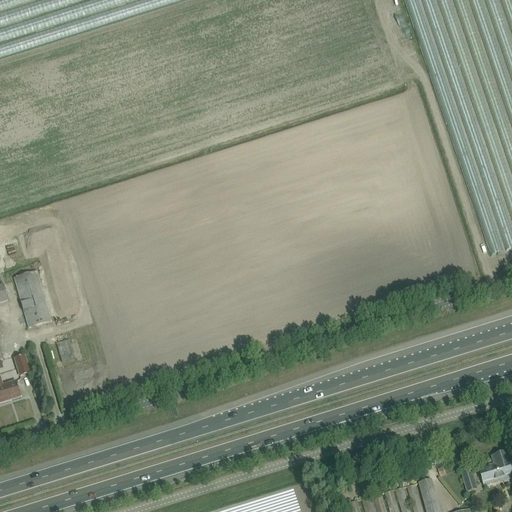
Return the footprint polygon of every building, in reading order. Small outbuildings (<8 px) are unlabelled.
[(165,238),(228,218),(225,208),(161,227),(165,238)] [(232,228),(86,268),(90,280),(156,262),(155,258),(235,236),(232,228)] [(17,237),(2,241),(7,260),(11,259),(12,265),(23,262),(17,237)] [(133,238),(81,251),(84,263),(98,259),(97,255),(135,245),(133,238)] [(238,242),(160,261),(162,271),(240,252),(238,242)] [(27,329),(51,322),(38,273),(14,279),(27,329)] [(99,309),(177,287),(174,278),(120,294),(122,301),(114,304),(113,302),(98,306),(99,309)] [(30,374),(27,364),(25,357),(15,360),(20,377),(30,374)] [(19,389),(18,388),(16,382),(2,386),(0,379),(0,378),(0,404),(10,401),(10,399),(20,396),(20,398),(21,398),(18,390),(19,389)] [(99,456),(115,452),(114,447),(98,451),(99,456)] [(510,457),(509,458),(507,453),(492,458),(495,467),(489,469),(489,467),(479,470),(484,486),(499,481),(511,477),(511,468),(509,460),(510,459),(510,457)] [(443,468),(437,470),(440,477),(445,475),(443,468)] [(477,490),(471,472),(462,475),(467,493),(477,490)] [(364,479),(359,483),(363,487),(368,483),(364,479)] [(439,511),(434,490),(431,481),(418,484),(425,511),(439,511)]
